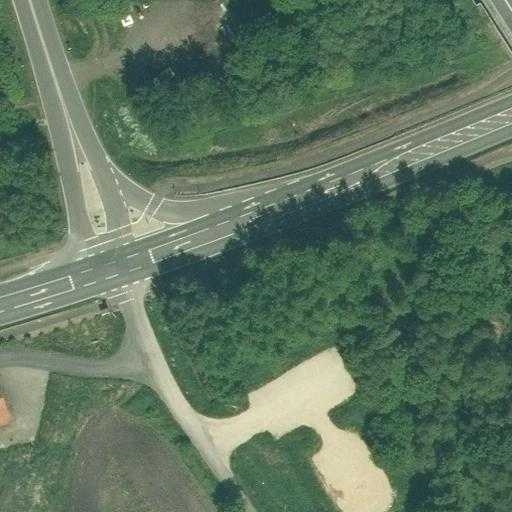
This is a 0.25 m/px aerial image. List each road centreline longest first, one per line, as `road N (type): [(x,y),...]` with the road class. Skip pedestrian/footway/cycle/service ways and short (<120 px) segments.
road 1 (secondary): [(511,113),(253,218)]
road 2 (unclassified): [(246,511),(158,373),(117,267)]
road 3 (motorway): [(55,83),(88,244),(117,267)]
road 4 (motorway): [(253,218),(171,211),(107,179)]
road 5 (secondary): [(253,218),(117,267)]
road 6 (secondary): [(117,267),(0,305)]
